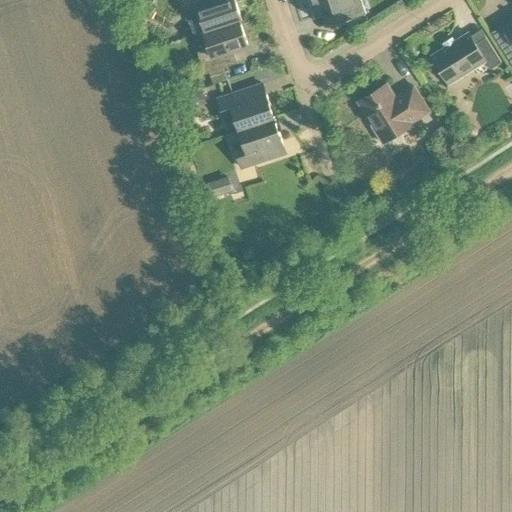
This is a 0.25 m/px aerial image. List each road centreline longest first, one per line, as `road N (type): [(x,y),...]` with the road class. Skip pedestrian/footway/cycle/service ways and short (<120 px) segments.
road 1 (track): [(0,488),(511,169)]
road 2 (residential): [(301,84),(444,0)]
